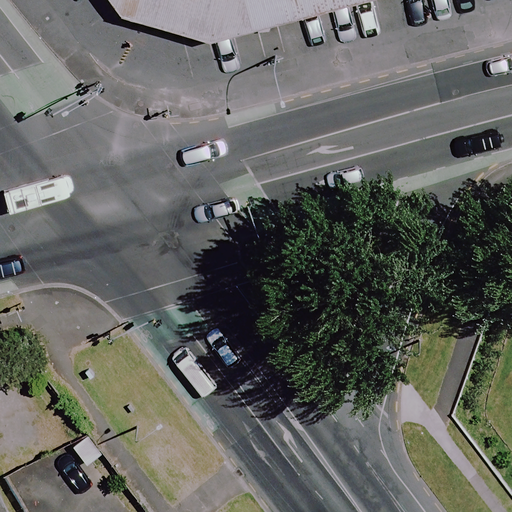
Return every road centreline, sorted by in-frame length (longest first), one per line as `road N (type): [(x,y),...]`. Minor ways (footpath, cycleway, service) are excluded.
road 1 (secondary): [(469,96),(416,198),(388,293),(369,397),(365,511)]
road 2 (secondary): [(360,511),(185,292),(104,213)]
road 3 (secondary): [(469,96),(243,159),(104,213)]
road 4 (secondary): [(0,98),(104,213)]
